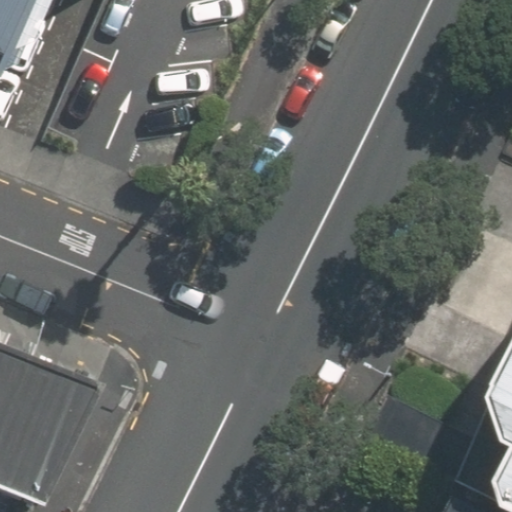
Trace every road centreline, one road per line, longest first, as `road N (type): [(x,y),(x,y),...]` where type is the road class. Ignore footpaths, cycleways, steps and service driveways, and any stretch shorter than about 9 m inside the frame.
road 1 (secondary): [(429,0),(264,334)]
road 2 (residential): [(264,334),(0,230)]
road 3 (secondary): [(264,334),(177,511)]
